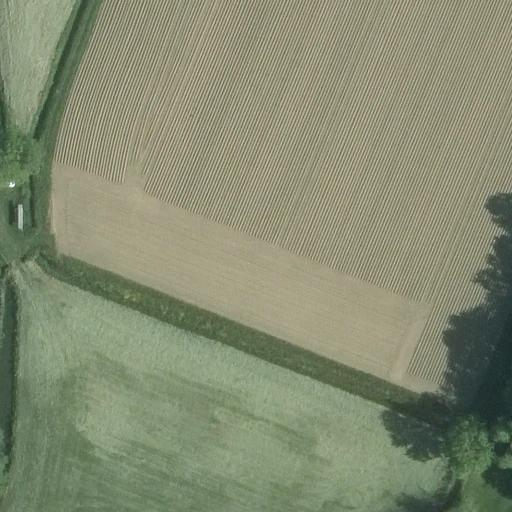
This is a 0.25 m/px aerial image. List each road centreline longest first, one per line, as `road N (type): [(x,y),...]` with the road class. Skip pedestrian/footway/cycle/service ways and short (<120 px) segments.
road 1 (track): [(0,249),(46,238),(54,124),(97,0)]
road 2 (track): [(0,225),(22,273),(15,451),(0,509)]
